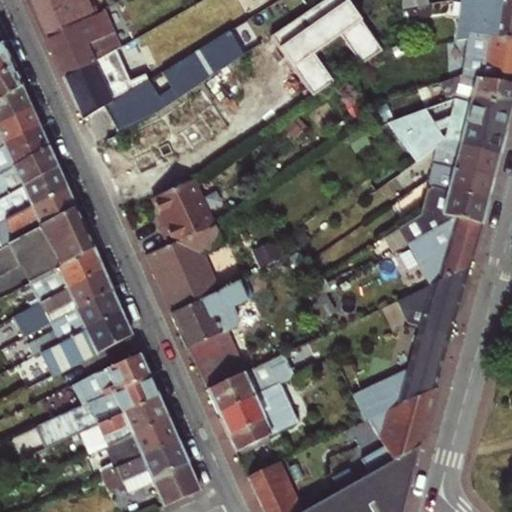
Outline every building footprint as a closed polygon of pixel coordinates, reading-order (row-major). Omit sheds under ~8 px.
[(30,0),(47,37),(92,15),(86,0),(30,0)] [(470,32),(489,35),(511,38),(511,0),(461,0),(456,40),(468,38),(470,32)] [(47,37),(64,75),(94,62),(123,45),(103,9),(92,15),(47,37)] [(234,29),(247,49),(259,41),(246,21),(234,29)] [(122,95),(104,106),(118,131),(159,113),(245,54),(230,29),(160,72),(169,87),(155,96),(146,81),(132,89),(122,95)] [(511,82),(511,38),(489,35),(470,32),(468,38),(463,75),(473,76),(483,78),(511,82)] [(0,74),(13,67),(3,43),(0,45),(0,74)] [(224,71),(240,97),(262,83),(246,58),(224,71)] [(83,119),(85,118),(97,111),(104,106),(122,95),(132,89),(123,71),(102,80),(94,62),(64,75),(83,119)] [(0,99),(22,87),(13,67),(0,74),(0,99)] [(461,74),(457,95),(511,108),(511,82),(483,78),(473,76),(463,75),(461,74)] [(0,122),(31,105),(22,87),(0,99),(0,122)] [(500,155),(511,108),(457,95),(455,101),(451,118),(434,124),(426,111),(387,124),(391,180),(443,142),(439,135),(448,131),(445,141),(500,155)] [(0,148),(40,126),(31,105),(0,122),(0,148)] [(108,136),(113,148),(141,136),(135,124),(108,136)] [(12,167),(49,146),(40,126),(0,148),(0,155),(6,152),(12,167)] [(113,148),(118,161),(146,148),(141,136),(113,148)] [(440,162),(495,176),(500,155),(445,141),(440,162)] [(0,197),(57,166),(49,146),(12,167),(0,173),(0,197)] [(488,202),(495,176),(440,162),(436,161),(430,186),(488,202)] [(0,222),(66,186),(57,166),(0,197),(0,222)] [(398,202),(413,191),(405,177),(389,187),(398,202)] [(162,229),(168,245),(214,225),(194,181),(154,199),(160,213),(167,227),(162,229)] [(439,227),(456,217),(482,224),(488,202),(430,186),(428,185),(421,220),(399,233),(406,246),(439,227)] [(76,207),(66,186),(0,222),(0,244),(2,248),(76,207)] [(76,207),(2,248),(0,249),(0,277),(21,265),(30,282),(94,247),(76,207)] [(156,215),(162,229),(167,227),(160,213),(156,215)] [(439,227),(406,246),(418,267),(428,285),(450,275),(470,265),(482,224),(456,217),(439,227)] [(173,312),(218,290),(202,254),(223,244),(214,225),(168,245),(147,254),(173,312)] [(406,246),(389,256),(401,277),(418,267),(406,246)] [(30,282),(21,288),(32,308),(40,303),(104,270),(94,247),(30,282)] [(428,285),(397,300),(408,323),(420,326),(450,335),(470,265),(450,275),(428,285)] [(71,301),(76,309),(112,290),(104,270),(40,303),(46,314),(71,301)] [(247,300),(238,280),(218,290),(173,312),(171,313),(206,390),(246,371),(227,331),(237,326),(239,318),(234,307),(247,300)] [(313,291),(316,295),(328,289),(325,284),(313,291)] [(31,322),(46,314),(40,303),(32,308),(28,310),(26,311),(31,322)] [(121,311),(42,351),(55,375),(133,335),(121,311)] [(351,393),(364,421),(369,419),(434,388),(450,335),(420,326),(408,369),(351,393)] [(325,334),(295,348),(299,359),(330,344),(325,334)] [(140,354),(72,384),(81,405),(150,375),(140,354)] [(206,390),(217,412),(279,383),(293,376),(282,354),(246,371),(206,390)] [(217,412),(236,451),(297,423),(279,383),(217,412)] [(418,445),(434,388),(369,419),(384,445),(358,459),(369,473),(418,445)] [(159,396),(84,431),(92,452),(168,417),(159,396)] [(168,417),(92,452),(101,474),(178,440),(168,417)] [(199,490),(178,440),(101,474),(108,492),(125,485),(129,492),(150,482),(161,506),(199,490)] [(401,511),(418,446),(418,445),(369,473),(355,481),(341,489),(312,505),(315,511),(401,511)] [(279,460),(247,475),(265,511),(300,511),(304,510),(279,460)] [(341,489),(355,481),(348,468),(333,476),(341,489)]
